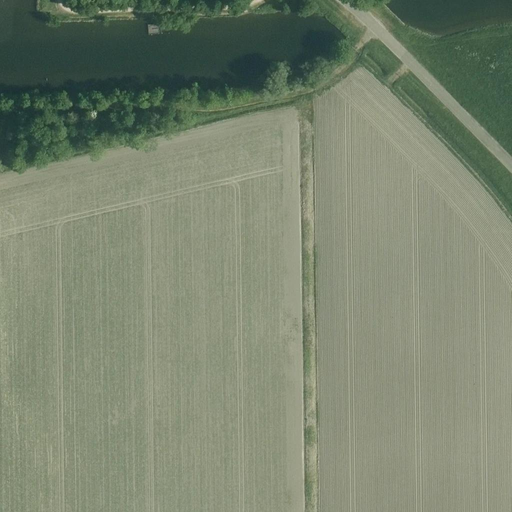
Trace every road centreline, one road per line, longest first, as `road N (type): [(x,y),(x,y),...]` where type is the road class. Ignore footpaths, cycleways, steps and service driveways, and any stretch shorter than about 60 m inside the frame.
road 1 (track): [(0,156),(14,107),(230,106),(320,85),(378,34)]
road 2 (tertiary): [(511,168),(342,0)]
road 3 (track): [(57,0),(76,11),(244,7)]
